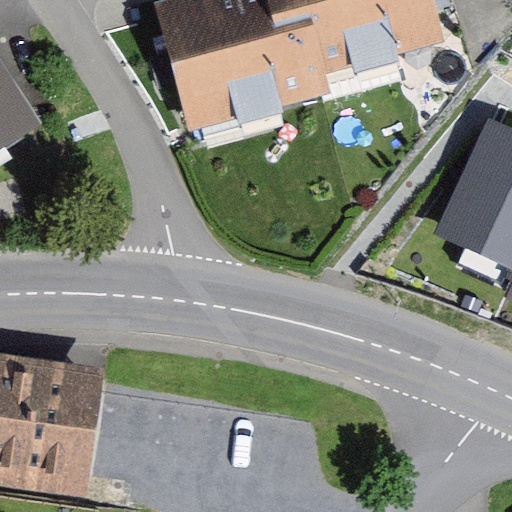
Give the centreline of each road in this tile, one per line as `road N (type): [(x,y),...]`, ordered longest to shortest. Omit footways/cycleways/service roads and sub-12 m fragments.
road 1 (tertiary): [(497,392),(307,324),(173,299)]
road 2 (unclassified): [(52,0),(149,159),(173,299)]
road 3 (tertiary): [(173,299),(0,294)]
road 4 (unclassified): [(497,392),(409,511)]
